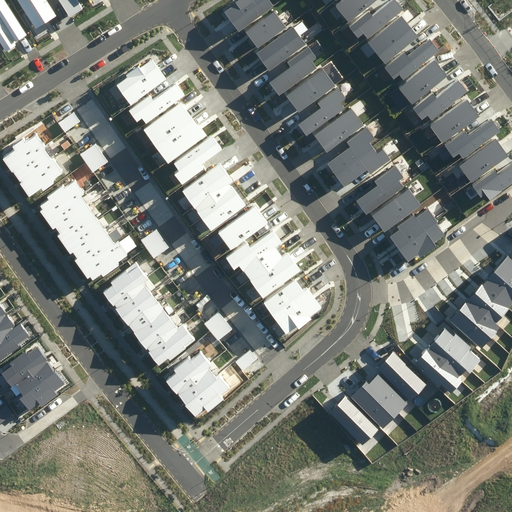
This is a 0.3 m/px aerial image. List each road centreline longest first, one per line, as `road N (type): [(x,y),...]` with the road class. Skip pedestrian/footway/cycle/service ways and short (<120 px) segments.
road 1 (residential): [(62,71),(208,276),(295,377)]
road 2 (residential): [(168,4),(346,255),(357,290)]
road 3 (residential): [(357,290),(409,285),(472,242),(511,201)]
road 4 (tertiary): [(102,374),(0,236)]
road 5 (residential): [(295,377),(182,473)]
road 6 (tertiary): [(182,473),(102,374)]
road 7 (residential): [(0,450),(102,374)]
road 8 (residential): [(168,4),(62,71)]
